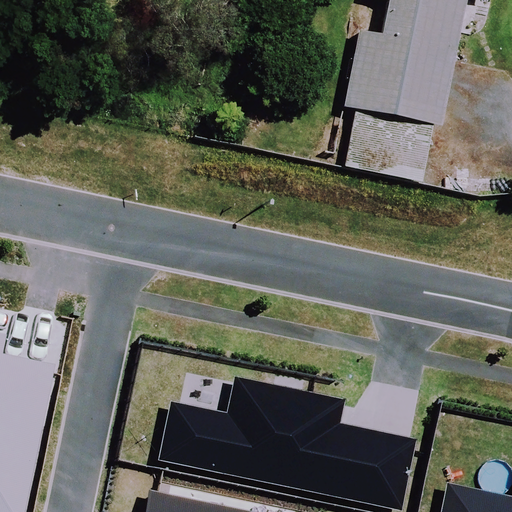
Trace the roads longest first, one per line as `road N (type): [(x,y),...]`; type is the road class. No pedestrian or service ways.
road 1 (residential): [(511,312),(126,230)]
road 2 (residential): [(68,511),(126,230)]
road 3 (residential): [(126,230),(0,203)]
